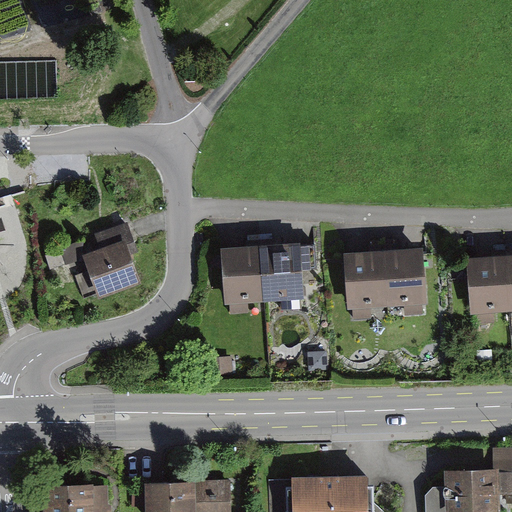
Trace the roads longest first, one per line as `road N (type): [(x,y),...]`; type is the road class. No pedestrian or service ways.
road 1 (secondary): [(511,406),(11,424)]
road 2 (residential): [(178,208),(511,215)]
road 3 (residential): [(178,208),(182,276),(168,307),(139,325),(25,357),(12,382),(11,424)]
road 4 (unclassified): [(170,145),(298,0)]
road 5 (residential): [(0,142),(170,145)]
